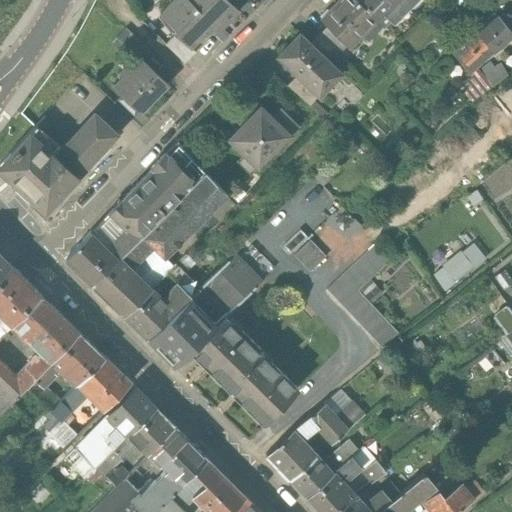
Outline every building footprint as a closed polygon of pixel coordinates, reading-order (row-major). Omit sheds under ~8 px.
[(172,0),(159,14),(174,29),(172,31),(176,35),(189,48),(209,28),(215,34),(237,11),(226,0),(172,0)] [(340,0),(321,20),(329,27),(348,46),(376,18),(357,0),(340,0)] [(357,0),(376,18),(383,25),(396,12),(395,11),(405,0),(357,0)] [(497,15),(477,33),(491,51),(511,33),(497,15)] [(329,27),(319,37),(339,56),(348,46),(329,27)] [(148,51),(126,29),(117,39),(136,57),(136,56),(140,60),(148,51)] [(477,33),(455,53),(469,71),(491,51),(477,33)] [(189,48),(176,35),(166,45),(184,64),(194,53),(189,48)] [(310,46),(299,35),(277,57),(296,76),(317,97),(339,75),(337,73),(310,46)] [(339,56),(319,37),(310,46),(337,73),(347,63),(339,56)] [(136,57),(120,73),(124,76),(114,87),(140,112),(166,85),(155,74),(140,60),(136,56),(136,57)] [(493,71),(489,63),(481,70),(485,77),(492,87),(498,82),(493,71)] [(501,66),(493,71),(498,82),(506,76),(501,66)] [(317,97),(296,76),(286,86),(309,106),(317,97)] [(485,77),(465,95),(470,103),(492,87),(485,77)] [(260,109),(228,140),(257,169),(296,129),(279,112),(271,120),(260,109)] [(61,148),(47,135),(56,126),(46,116),(0,164),(0,171),(44,212),(116,135),(93,113),(61,148)] [(204,172),(177,142),(166,153),(194,182),(204,172)] [(194,182),(166,153),(149,171),(150,171),(121,201),(148,229),(194,182)] [(148,229),(141,235),(164,258),(227,194),(204,172),(194,182),(148,229)] [(121,201),(104,218),(106,219),(92,234),(91,233),(90,234),(89,233),(66,257),(67,261),(92,285),(141,235),(148,229),(121,201)] [(300,229),(281,248),(289,256),(308,237),(300,229)] [(141,235),(92,285),(122,315),(150,289),(165,274),(172,267),(164,258),(141,235)] [(374,241),(327,287),(383,346),(399,330),(359,288),(390,258),(374,241)] [(0,274),(9,264),(0,255),(0,274)] [(189,298),(147,339),(173,366),(189,351),(224,318),(261,282),(234,255),(199,289),(189,298)] [(9,264),(0,274),(0,337),(10,326),(12,324),(41,295),(9,264)] [(199,289),(175,265),(172,267),(165,274),(176,285),(189,298),(199,289)] [(165,304),(150,289),(122,315),(147,339),(189,298),(176,285),(170,291),(170,298),(165,304)] [(41,295),(12,324),(22,335),(19,338),(22,341),(25,338),(42,355),(37,359),(35,357),(16,377),(26,387),(77,332),(41,295)] [(511,310),(508,305),(494,316),(507,333),(511,339),(511,310)] [(260,350),(239,330),(238,331),(224,318),(189,351),(263,424),(297,390),(258,352),(260,350)] [(26,387),(25,388),(34,397),(43,388),(56,375),(53,372),(56,368),(74,386),(103,357),(77,332),(26,387)] [(59,402),(50,411),(60,421),(61,420),(86,394),(103,411),(130,383),(103,357),(74,386),(59,402)] [(16,377),(0,361),(0,414),(25,388),(26,387),(16,377)] [(59,402),(43,388),(34,397),(50,411),(59,402)] [(135,388),(74,449),(93,468),(95,467),(154,407),(135,388)] [(341,389),(309,416),(318,425),(316,427),(331,443),(347,429),(359,419),(348,405),(353,401),(341,389)] [(154,407),(95,467),(104,476),(112,468),(135,445),(146,455),(174,427),(154,407)] [(60,421),(50,411),(45,417),(50,422),(44,428),(64,449),(86,428),(79,420),(70,429),(61,420),(60,421)] [(292,430),(265,455),(277,468),(276,468),(287,480),(315,454),(301,440),(316,427),(318,425),(309,416),(292,430)] [(144,492),(139,497),(142,499),(154,511),(154,510),(153,510),(205,458),(174,427),(146,455),(157,467),(160,464),(166,470),(144,492)] [(349,440),(340,448),(348,458),(351,456),(358,450),(349,440)] [(328,461),(324,464),(315,454),(287,480),(288,481),(289,481),(304,497),(348,458),(340,448),(326,460),(328,461)] [(348,458),(304,497),(318,511),(334,511),(354,495),(340,479),(345,475),(347,478),(360,467),(351,456),(348,458)] [(229,511),(244,497),(205,458),(153,510),(154,510),(155,511),(182,511),(181,511),(193,499),(206,511),(205,511),(229,511)] [(374,460),(361,471),(371,482),(384,472),(374,460)] [(112,468),(104,476),(114,487),(126,475),(119,468),(115,471),(112,468)] [(114,487),(89,511),(128,511),(142,499),(139,497),(144,492),(127,474),(126,475),(114,487)] [(380,509),(376,511),(401,511),(434,486),(424,474),(398,494),(380,509)] [(443,498),(437,491),(422,503),(428,511),(457,511),(481,493),(473,482),(463,489),(460,485),(443,498)] [(390,483),(371,497),(380,509),(398,494),(390,483)] [(354,495),(334,511),(376,511),(380,509),(371,497),(362,504),(354,495)] [(259,511),(244,497),(229,511),(259,511)]
